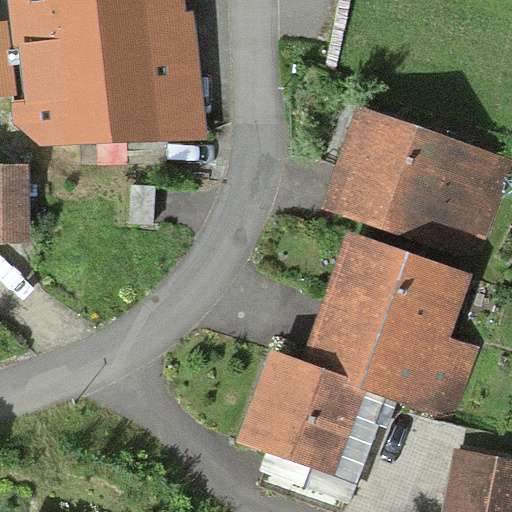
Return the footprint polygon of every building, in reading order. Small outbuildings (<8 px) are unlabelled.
[(184,0),(7,0),(11,26),(11,34),(186,16),(185,1),(184,0)] [(208,143),(194,17),(186,16),(11,34),(14,53),(20,52),(26,106),(12,108),(15,127),(40,150),(113,155),(208,143)] [(11,34),(11,26),(0,27),(0,100),(11,99),(12,108),(26,106),(20,52),(14,53),(11,34)] [(511,159),(424,134),(355,114),(325,216),(480,260),(505,176),(510,177),(511,171),(511,159)] [(29,169),(0,168),(0,247),(29,248),(29,169)] [(470,281),(347,241),(329,294),(304,371),(349,385),(348,391),(367,397),(451,424),(475,353),(449,345),(470,281)] [(304,371),(271,357),(237,447),(253,453),(334,484),(367,397),(348,391),(349,385),(304,371)] [(511,511),(511,465),(452,456),(442,511),(511,511)]
